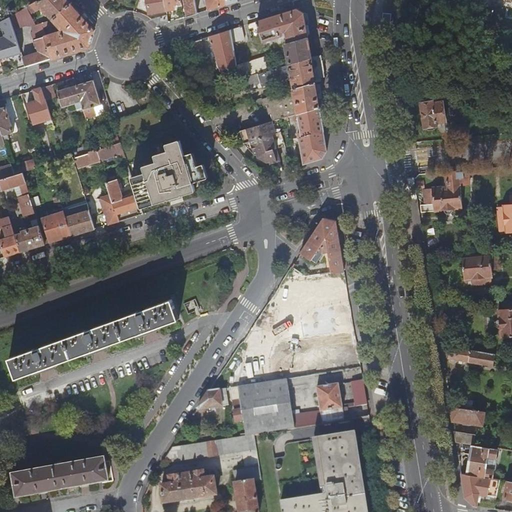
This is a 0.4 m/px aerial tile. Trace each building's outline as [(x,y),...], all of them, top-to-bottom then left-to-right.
[(40,0),(27,8),(31,15),(36,12),(41,6),(43,9),(48,15),(49,14),(53,19),(71,4),(67,0),(40,0)] [(147,0),(150,15),(168,12),(165,0),(147,0)] [(165,0),(168,12),(176,10),(175,5),(182,3),(181,0),(165,0)] [(195,0),(184,0),(187,17),(197,14),(195,0)] [(227,5),(225,0),(206,0),(208,11),(227,5)] [(52,26),(51,24),(56,22),(62,28),(65,31),(64,33),(60,32),(46,36),(53,59),(90,47),(95,31),(71,4),(53,19),(43,23),(44,27),(52,26)] [(26,67),(53,59),(46,36),(42,23),(37,24),(31,15),(27,8),(10,17),(12,25),(13,27),(24,23),(31,27),(33,32),(30,32),(37,53),(23,58),(26,67)] [(298,10),(256,22),(263,43),(281,38),(284,33),(286,33),(288,44),(285,44),(290,65),(312,58),(304,14),(298,10)] [(168,16),(152,21),(159,26),(170,22),(168,16)] [(0,59),(21,53),(13,27),(12,25),(2,28),(5,37),(0,38),(0,59)] [(242,27),(231,30),(233,43),(244,40),(242,27)] [(231,30),(209,37),(221,73),(237,68),(233,43),(231,30)] [(201,39),(193,42),(198,56),(205,54),(201,39)] [(321,56),(312,58),(315,79),(324,78),(321,56)] [(268,57),(237,68),(239,80),(253,76),(259,74),(272,70),(268,57)] [(315,79),(312,58),(290,65),(272,70),(259,74),(261,83),(262,87),(291,78),(294,89),(316,83),(315,79)] [(259,74),(253,76),(255,85),(261,83),(259,74)] [(255,85),(253,76),(239,80),(241,89),(255,85)] [(399,85),(406,86),(407,76),(398,77),(399,85)] [(95,80),(76,86),(83,108),(86,119),(97,116),(94,108),(102,105),(95,80)] [(294,89),(262,99),(264,108),(266,107),(268,116),(271,115),(273,122),(298,115),(320,108),(316,83),(294,89)] [(52,86),(42,89),(46,101),(57,98),(52,86)] [(76,86),(58,92),(63,108),(75,104),(77,110),(83,108),(76,86)] [(47,121),(52,119),(46,101),(42,89),(35,91),(38,101),(28,104),(35,125),(47,121)] [(446,121),(443,102),(434,103),(434,102),(421,104),(425,129),(429,131),(436,130),(439,126),(438,122),(446,121)] [(6,108),(0,109),(0,127),(4,139),(6,138),(6,135),(10,134),(11,136),(14,136),(13,133),(14,132),(6,108)] [(320,108),(298,115),(301,132),(298,132),(298,138),(300,138),(304,165),(323,159),(327,151),(320,108)] [(268,137),(272,136),(275,135),(271,122),(240,132),(244,144),(254,157),(257,156),(258,158),(266,163),(269,163),(269,165),(276,163),(268,137)] [(117,129),(109,131),(114,144),(121,142),(117,129)] [(272,136),(268,137),(276,163),(280,162),(272,136)] [(121,143),(97,151),(100,161),(124,153),(121,143)] [(133,181),(140,205),(194,189),(192,180),(205,176),(201,162),(193,164),(191,155),(184,157),(180,145),(165,150),(167,156),(154,161),(156,167),(143,171),(145,177),(133,181)] [(63,154),(65,160),(89,152),(87,147),(63,154)] [(100,161),(97,151),(96,150),(89,152),(89,154),(76,158),(78,168),(100,161)] [(33,160),(22,164),(24,172),(36,169),(33,160)] [(8,167),(0,169),(0,180),(11,177),(8,167)] [(470,178),(469,170),(446,172),(448,186),(425,189),(426,204),(434,204),(435,212),(464,209),(462,179),(470,178)] [(19,198),(25,216),(35,213),(23,173),(11,177),(0,180),(0,182),(2,191),(14,186),(21,184),(25,196),(19,198)] [(415,179),(416,189),(425,189),(424,180),(420,180),(420,175),(414,176),(415,179)] [(418,198),(416,189),(415,179),(410,180),(411,185),(409,185),(408,187),(407,189),(408,191),(409,192),(409,193),(411,193),(412,193),(413,199),(418,198)] [(117,216),(138,209),(134,196),(124,200),(123,197),(118,180),(107,183),(110,195),(117,216)] [(21,184),(14,186),(17,198),(19,198),(25,196),(21,184)] [(108,225),(119,222),(117,216),(110,195),(87,203),(89,210),(66,217),(72,237),(95,229),(90,216),(98,213),(98,211),(103,209),(108,225)] [(53,198),(55,205),(61,204),(59,196),(53,198)] [(64,212),(42,218),(50,243),(72,237),(66,217),(64,212)] [(325,217),(301,252),(313,260),(319,249),(324,252),(328,251),(333,273),(346,270),(345,266),(339,230),(337,219),(325,217)] [(37,220),(31,222),(33,228),(39,226),(37,220)] [(22,233),(16,235),(21,252),(45,245),(39,226),(33,228),(25,231),(24,228),(21,229),(22,233)] [(0,239),(0,240),(5,257),(21,252),(16,235),(14,229),(11,230),(12,233),(8,234),(9,237),(0,239)] [(346,229),(339,230),(345,266),(353,265),(346,229)] [(465,280),(469,280),(491,279),(493,278),(493,271),(500,270),(499,255),(463,258),(465,280)] [(295,262),(291,267),(301,273),(303,274),(306,269),(295,262)] [(172,300),(10,358),(17,376),(178,319),(172,300)] [(511,337),(511,302),(503,303),(503,310),(499,311),(500,321),(499,321),(497,322),(496,324),(496,326),(497,328),(499,329),(500,329),(501,339),(511,337)] [(350,317),(299,324),(302,345),(320,342),(323,362),(327,361),(331,358),(346,355),(344,338),(353,337),(350,317)] [(494,368),(496,355),(441,346),(443,359),(494,368)] [(287,378),(290,378),(285,354),(240,362),(227,378),(229,388),(232,387),(238,386),(287,378)] [(323,362),(310,364),(311,374),(348,369),(346,355),(331,358),(327,361),(323,362)] [(292,415),(287,378),(238,386),(240,400),(244,421),(245,432),(246,436),(254,435),(294,428),(292,415)] [(364,380),(354,381),(358,405),(369,404),(364,380)] [(318,386),(321,411),(343,408),(340,383),(318,386)] [(238,386),(232,387),(234,401),(240,400),(238,386)] [(208,391),(197,409),(228,405),(226,388),(208,391)] [(463,398),(462,409),(484,412),(486,401),(463,398)] [(240,400),(234,401),(235,411),(233,411),(235,422),(244,421),(240,400)] [(484,412),(462,409),(451,407),(453,421),(482,425),(484,412)] [(345,420),(343,408),(321,411),(292,415),(294,428),(345,420)] [(511,416),(493,414),(487,413),(486,419),(511,422),(511,416)] [(364,511),(352,432),(290,442),(285,447),(287,453),(284,457),(275,458),(283,511),(364,511)] [(457,444),(473,446),(475,435),(455,432),(455,433),(457,444)] [(171,448),(164,459),(172,457),(173,461),(256,449),(254,435),(246,436),(240,436),(171,448)] [(498,450),(473,446),(468,476),(493,480),(498,450)] [(103,455),(14,471),(19,494),(109,479),(103,455)] [(259,467),(234,472),(239,511),(259,511),(254,480),(261,479),(259,467)] [(171,483),(161,484),(164,503),(217,495),(215,477),(205,479),(204,471),(170,476),(171,483)] [(468,476),(462,475),(466,500),(472,506),(478,507),(480,495),(497,498),(500,481),(493,480),(468,476)]
